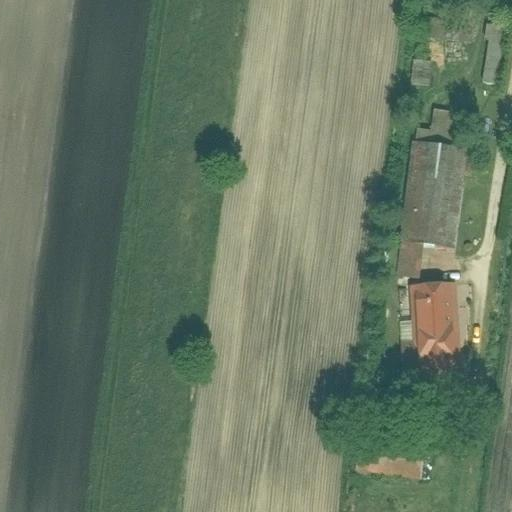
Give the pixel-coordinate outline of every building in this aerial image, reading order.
[(489,27),(479,83),(494,85),(504,29),(489,27)] [(473,145),(478,118),(433,109),(428,137),(473,145)] [(470,149),(412,142),(399,240),(457,247),(470,149)] [(456,284),(410,286),(414,382),(460,380),(456,284)] [(353,474),(421,481),(424,447),(357,441),(353,474)]
